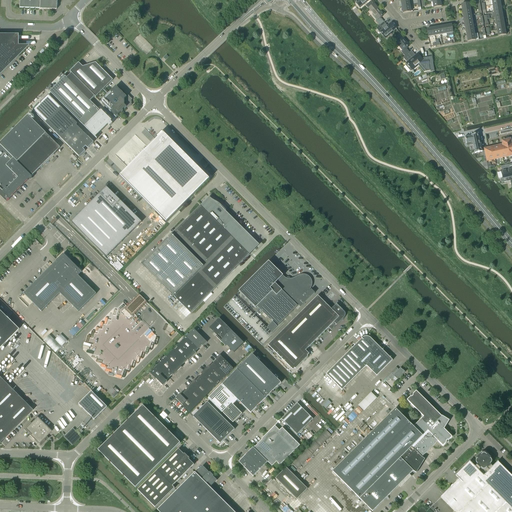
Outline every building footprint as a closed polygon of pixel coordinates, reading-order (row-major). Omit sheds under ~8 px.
[(19,0),(19,8),(39,9),(56,10),(56,0),(19,0)] [(379,26),(384,22),(380,17),(383,15),(374,4),(369,8),(377,19),(375,21),(379,26)] [(379,26),(376,29),(379,33),(380,32),(385,37),(396,28),(391,23),(387,26),(384,22),(379,26)] [(475,33),(466,35),(468,42),(476,40),(475,33)] [(0,34),(0,74),(18,57),(29,46),(18,46),(18,40),(20,40),(20,36),(18,36),(18,35),(0,34)] [(405,56),(409,52),(406,48),(409,45),(400,35),(394,39),(403,50),(401,52),(405,56)] [(405,56),(403,58),(406,62),(405,63),(405,64),(405,65),(409,71),(410,71),(411,71),(418,65),(423,72),(430,70),(430,72),(434,71),(432,57),(423,59),(422,60),(421,58),(417,54),(415,55),(411,51),(409,52),(405,56)] [(70,71),(72,73),(95,96),(96,97),(102,90),(107,95),(100,102),(116,118),(126,107),(125,105),(125,104),(126,104),(126,101),(125,101),(125,99),(126,97),(116,86),(109,93),(104,89),(113,80),(95,63),(83,67),(79,63),(70,71)] [(90,101),(95,96),(72,73),(67,78),(65,76),(49,92),(94,136),(106,123),(110,127),(113,124),(90,101)] [(33,111),(79,156),(85,151),(83,149),(86,146),(88,148),(93,142),(88,137),(76,125),(77,124),(77,123),(48,95),(33,111)] [(28,116),(0,143),(0,148),(31,179),(32,179),(32,178),(32,177),(32,176),(31,176),(60,148),(28,116)] [(158,139),(120,176),(166,222),(209,179),(169,139),(167,137),(162,132),(156,137),(158,139)] [(465,137),(467,146),(473,145),(473,146),(475,153),(482,152),(482,151),(480,145),(481,145),(480,141),(478,134),(471,135),(471,136),(465,137)] [(503,145),(484,149),(485,151),(487,161),(505,157),(511,155),(511,142),(511,143),(510,139),(502,141),(503,145)] [(0,148),(0,195),(6,202),(10,198),(29,179),(29,180),(30,180),(31,180),(31,179),(0,148)] [(506,177),(511,175),(511,167),(500,171),(502,178),(500,178),(501,183),(507,182),(506,177)] [(106,187),(71,222),(106,257),(142,222),(106,187)] [(146,260),(141,265),(190,314),(203,301),(204,302),(212,294),(211,293),(250,254),(249,253),(252,249),(253,250),(258,245),(242,229),(241,230),(223,211),(222,210),(223,210),(221,208),(220,209),(219,207),(221,206),(222,206),(219,204),(216,202),(214,201),(212,199),(209,197),(210,198),(207,201),(207,200),(202,205),(203,205),(202,207),(201,206),(200,206),(146,260)] [(63,254),(23,294),(41,312),(60,293),(78,312),(96,294),(78,275),(81,272),(63,254)] [(269,261),(239,291),(245,298),(256,308),(257,307),(272,291),(270,289),(283,276),(281,274),(280,272),(281,271),(277,267),(276,268),(274,266),(272,265),(269,261)] [(272,291),(257,307),(272,322),(267,328),(271,332),(277,327),(298,305),(300,307),(303,304),(315,293),(311,289),(310,290),(311,289),(311,287),(312,286),(312,284),(312,283),(312,281),(311,280),(311,279),(310,277),(309,276),(307,275),(306,275),(305,275),(303,274),(302,275),(300,275),(296,276),(293,278),(291,279),(290,279),(290,278),(289,277),(287,277),(286,278),(285,278),(284,277),(283,276),(270,289),(272,291)] [(318,296),(268,345),(293,370),(295,368),(296,369),(308,357),(307,356),(309,354),(306,351),(329,327),(332,330),(344,317),(345,317),(345,316),(345,315),(345,314),(345,313),(344,312),(336,304),(331,309),(318,296)] [(124,309),(121,312),(129,320),(132,317),(133,316),(125,308),(124,309)] [(0,312),(0,347),(18,330),(0,312)] [(220,341),(231,330),(219,318),(209,328),(217,336),(216,337),(220,341)] [(186,337),(198,349),(202,345),(203,346),(207,342),(194,329),(186,337)] [(231,330),(220,341),(225,346),(226,345),(234,353),(244,343),(231,330)] [(49,335),(43,341),(51,348),(55,353),(67,341),(60,334),(54,340),(49,335)] [(195,352),(198,349),(186,337),(179,344),(192,357),(196,353),(195,352)] [(362,339),(330,371),(326,374),(337,385),(342,390),(366,366),(377,376),(392,360),(371,339),(370,338),(369,337),(368,337),(367,337),(366,337),(365,337),(364,337),(363,338),(362,339)] [(188,361),(192,357),(179,344),(172,351),(184,363),(187,360),(188,361)] [(181,366),(184,363),(172,351),(164,358),(178,371),(182,367),(181,366)] [(237,370),(266,398),(281,383),(252,354),(237,370)] [(213,363),(226,376),(233,369),(220,355),(215,359),(216,360),(213,363)] [(174,375),(178,371),(164,358),(157,366),(169,378),(173,374),(174,375)] [(219,383),(226,376),(213,363),(210,366),(209,366),(205,370),(219,383)] [(166,381),(169,378),(157,366),(150,373),(156,379),(163,386),(167,382),(166,381)] [(405,372),(400,368),(393,375),(391,373),(385,378),(387,381),(390,379),(391,380),(394,377),(397,380),(405,372)] [(211,391),(219,383),(205,370),(201,374),(202,375),(199,378),(211,391)] [(251,413),(266,398),(237,370),(222,385),(238,400),(251,413)] [(0,443),(1,443),(33,411),(0,377),(0,443)] [(204,398),(211,391),(199,378),(195,381),(194,380),(190,384),(204,398)] [(197,405),(204,398),(190,384),(186,388),(187,389),(184,392),(197,405)] [(222,412),(231,421),(233,423),(235,421),(242,414),(240,412),(233,405),(238,400),(222,385),(208,399),(222,413),(222,412)] [(337,385),(334,388),(339,393),(342,390),(337,385)] [(442,416),(416,391),(413,394),(413,396),(412,397),(410,397),(407,400),(423,417),(413,427),(395,409),(332,472),(372,511),(413,471),(416,473),(425,459),(422,457),(438,441),(443,446),(446,443),(446,441),(447,440),(449,440),(452,437),(444,429),(449,421),(442,416)] [(94,420),(107,407),(99,399),(97,397),(91,392),(79,404),(94,420)] [(189,413),(197,405),(184,392),(181,395),(180,394),(175,399),(182,406),(189,413)] [(371,392),(358,405),(363,410),(364,411),(377,398),(376,397),(371,392)] [(234,429),(207,402),(193,416),(220,444),(234,429)] [(281,419),(297,435),(313,419),(297,403),(281,419)] [(143,406),(98,450),(135,488),(180,443),(143,406)] [(23,429),(30,436),(43,423),(37,418),(31,424),(30,423),(23,429)] [(43,423),(30,436),(38,444),(41,446),(46,441),(44,438),(51,432),(43,423)] [(254,447),(253,448),(272,466),(276,462),(280,465),(300,445),(282,428),(279,431),(279,430),(275,426),(268,434),(267,434),(268,433),(267,433),(261,439),(262,439),(262,440),(255,447),(254,447)] [(73,428),(64,437),(72,446),(81,437),(73,428)] [(303,453),(292,464),(297,469),(308,458),(309,458),(312,455),(312,454),(316,451),(320,447),(331,435),(326,430),(314,441),(310,445),(307,449),(306,449),(303,452),(303,453)] [(253,448),(242,458),(242,466),(253,476),(267,462),(253,448)] [(175,488),(172,486),(194,465),(189,459),(190,459),(184,454),(178,449),(137,490),(155,508),(175,488)] [(440,497),(454,511),(511,511),(511,475),(498,462),(491,469),(489,467),(491,465),(490,464),(491,464),(491,463),(492,462),(492,461),(491,460),(491,459),(490,459),(491,458),(487,454),(487,455),(486,455),(486,454),(485,454),(484,454),(483,454),(482,454),(481,455),(480,454),(477,458),(477,459),(476,460),(476,461),(476,462),(476,463),(477,464),(477,465),(478,467),(477,469),(470,461),(455,476),(459,479),(440,497)] [(157,510),(159,511),(234,511),(210,487),(217,480),(203,466),(195,473),(157,510)] [(286,468),(275,478),(297,500),(307,489),(286,468)]
